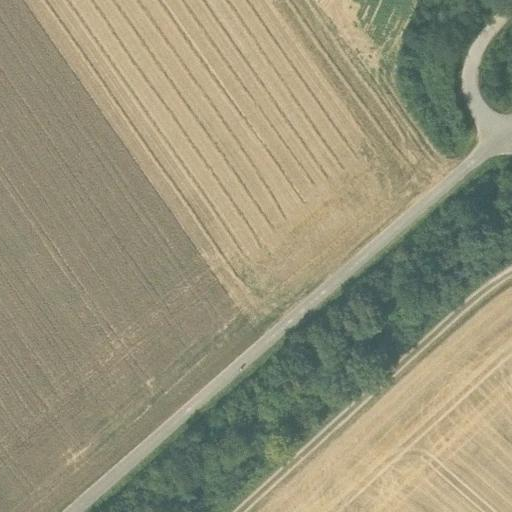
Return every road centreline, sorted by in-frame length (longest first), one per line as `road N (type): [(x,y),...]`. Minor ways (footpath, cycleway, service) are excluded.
road 1 (track): [(504,132),(304,342),(102,511)]
road 2 (track): [(511,276),(246,511)]
road 3 (track): [(511,8),(472,66),(476,95),(504,132)]
